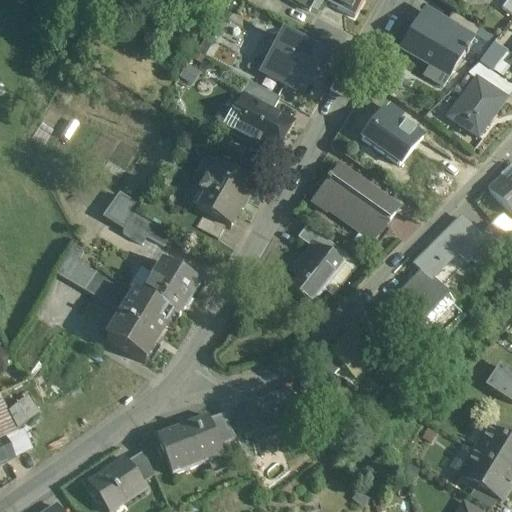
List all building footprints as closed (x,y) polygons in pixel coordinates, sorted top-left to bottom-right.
[(364,2),(360,0),(286,0),(286,1),(308,13),(315,0),(318,0),(354,20),(364,2)] [(511,0),(510,0),(501,14),(511,22),(511,21),(511,0)] [(480,33),(452,16),(445,26),(469,41),(468,42),(472,45),(480,33)] [(437,39),(416,26),(401,52),(448,82),(472,45),(468,42),(469,41),(445,26),(437,39)] [(336,51),(304,34),(297,46),(323,61),(319,69),(324,72),(336,51)] [(297,46),(282,38),(261,75),(302,98),(319,69),(292,54),(297,46)] [(323,61),(297,46),(292,54),(319,69),(323,61)] [(493,49),(479,68),(491,78),(505,58),(493,49)] [(491,78),(479,68),(468,80),(475,85),(489,95),(497,83),(491,78)] [(489,95),(475,85),(447,126),(476,147),(505,106),(489,95)] [(278,103),(259,91),(253,101),(273,113),(278,103)] [(292,128),(255,108),(246,124),(252,127),(241,145),(272,162),(292,128)] [(421,145),(384,117),(361,147),(397,175),(421,145)] [(253,191),(215,170),(206,186),(199,197),(205,201),(196,217),(203,221),(224,232),(229,235),(239,218),(241,219),(247,208),(245,207),(253,191)] [(397,220),(337,175),(328,187),(327,187),(325,190),(325,191),(311,210),(370,255),(397,220)] [(511,223),(511,185),(505,193),(500,188),(487,201),(510,226),(511,223)] [(170,242),(134,219),(122,239),(142,251),(147,243),(164,253),(170,242)] [(224,232),(203,221),(196,235),(217,247),(224,232)] [(459,230),(412,277),(420,285),(429,293),(456,266),(465,275),(469,270),(474,275),(489,259),(478,248),(459,230)] [(508,251),(490,235),(478,248),(489,259),(495,265),(508,251)] [(78,245),(77,244),(56,279),(83,296),(96,276),(79,265),(83,257),(78,245)] [(336,259),(319,246),(312,254),(330,268),(336,259)] [(312,254),(302,267),(301,267),(295,274),(296,275),(290,283),(295,287),(285,299),(308,317),(340,276),(330,268),(312,254)] [(199,291),(162,269),(141,303),(173,322),(178,325),(199,291)] [(134,299),(96,276),(83,296),(122,320),(134,299)] [(420,285),(388,319),(389,320),(407,338),(416,346),(449,312),(429,293),(420,285)] [(141,303),(134,299),(122,320),(105,347),(144,370),(173,322),(141,303)] [(407,338),(389,320),(379,330),(382,333),(396,346),(397,348),(407,338)] [(358,333),(346,345),(347,346),(328,366),(329,367),(341,380),(352,391),(383,358),(370,345),(358,333)] [(382,333),(370,345),(383,358),(384,359),(396,346),(382,333)] [(341,380),(329,367),(319,377),(332,389),(341,380)] [(511,376),(500,369),(487,389),(511,405),(511,376)] [(294,415),(289,399),(243,415),(251,437),(254,448),(300,432),(296,420),(297,419),(296,415),(294,415)] [(243,415),(231,419),(239,442),(251,437),(243,415)] [(511,430),(497,421),(491,431),(511,444),(511,430)] [(234,447),(222,422),(208,427),(218,453),(234,447)] [(207,423),(155,443),(171,482),(222,462),(218,453),(208,427),(207,423)] [(28,430),(12,439),(17,449),(33,441),(28,430)] [(511,444),(491,431),(489,430),(475,454),(511,477),(511,444)] [(511,485),(511,477),(475,454),(460,478),(476,488),(498,501),(501,503),(511,485)] [(153,482),(143,458),(127,468),(142,489),(153,482)] [(125,464),(88,489),(103,511),(118,511),(145,494),(142,489),(127,468),(125,464)] [(417,471),(409,467),(403,477),(410,481),(417,471)] [(498,501),(476,488),(470,498),(491,511),(498,501)]
